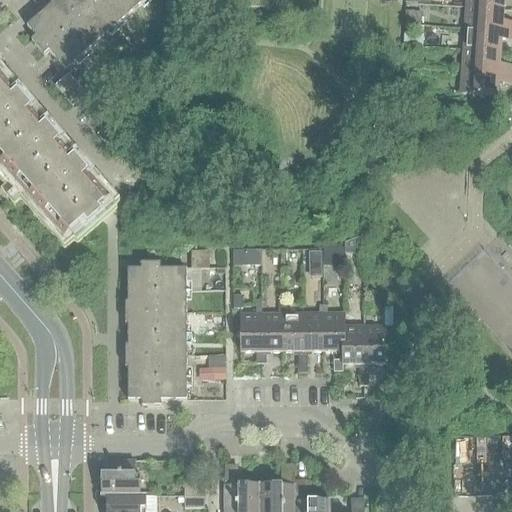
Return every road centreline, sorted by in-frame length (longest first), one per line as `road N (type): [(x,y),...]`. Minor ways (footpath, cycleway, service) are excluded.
road 1 (residential): [(392,511),(391,489),(314,427),(213,428)]
road 2 (tertiary): [(52,444),(52,329),(0,265)]
road 3 (residential): [(125,195),(0,54)]
road 4 (residential): [(213,428),(197,428),(182,443),(52,444)]
